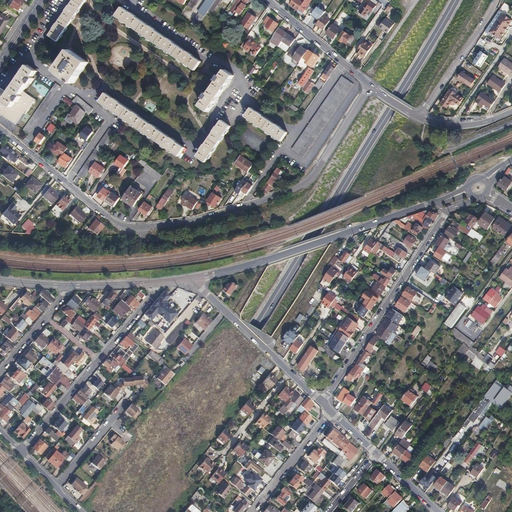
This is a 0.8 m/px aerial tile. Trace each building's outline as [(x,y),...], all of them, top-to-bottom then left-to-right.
[(23,1),(20,0),(12,0),(10,5),(17,10),(22,2),(23,1)] [(64,11),(65,11),(67,13),(68,12),(75,16),(86,0),(72,0),(69,5),(68,5),(64,11)] [(190,0),(187,5),(192,9),(198,0),(190,0)] [(199,13),(191,24),(196,28),(205,15),(215,0),(206,0),(198,12),(199,13)] [(237,0),(232,8),(235,11),(238,7),(243,0),(237,0)] [(247,0),(243,0),(238,7),(239,8),(236,12),(240,15),(247,6),(246,5),(248,1),(247,0)] [(293,0),(291,4),(299,10),(304,2),(300,0),(293,0)] [(299,10),(298,12),(302,14),(303,13),(306,10),(307,11),(314,0),(305,0),(304,2),(299,10)] [(372,12),(379,3),(375,0),(367,0),(368,0),(359,13),(365,16),(370,10),(372,12)] [(318,6),(312,15),(319,20),(323,16),(326,11),(318,6)] [(131,13),(122,7),(121,7),(115,16),(130,25),(152,41),(155,43),(170,53),(195,70),(201,61),(193,55),(187,51),(174,42),(174,41),(168,38),(155,30),(155,29),(150,26),(136,17),(136,16),(131,12),(131,13)] [(499,10),(491,22),(488,28),(485,31),(488,34),(490,32),(500,39),(504,34),(506,35),(511,28),(509,27),(511,21),(511,20),(505,16),(504,17),(501,15),(502,14),(503,13),(500,11),(499,10)] [(65,11),(61,17),(70,24),(70,23),(75,16),(68,12),(67,13),(65,11)] [(380,26),(388,32),(397,20),(388,14),(385,12),(382,16),(376,24),(380,26)] [(249,13),(241,24),(249,29),(257,18),(249,13)] [(339,20),(345,22),(348,15),(342,13),(339,20)] [(0,32),(8,20),(0,14),(0,32)] [(234,15),(225,28),(227,29),(228,27),(229,27),(230,27),(237,17),(234,15)] [(323,16),(319,20),(317,24),(319,26),(325,30),(331,21),(323,16)] [(70,24),(61,17),(57,23),(56,23),(52,28),(53,29),(48,35),(53,38),(50,43),(54,46),(70,24)] [(267,24),(265,27),(273,32),(278,24),(271,19),(267,17),(264,22),(267,24)] [(333,25),(327,33),(335,39),(340,30),(333,25)] [(279,28),(270,41),(277,45),(280,40),(282,41),(285,37),(287,34),(279,28)] [(344,32),(339,40),(343,43),(344,41),(348,44),(351,46),(356,38),(352,35),(351,37),(344,32)] [(285,37),(282,41),(278,46),(287,52),(291,46),(295,40),(287,34),(285,37)] [(481,38),(478,43),(482,46),(486,41),(481,38)] [(245,40),(241,47),(243,48),(244,47),(250,51),(250,52),(256,56),(261,48),(255,44),(256,43),(250,39),(248,42),(245,40)] [(365,40),(357,51),(365,57),(373,46),(365,40)] [(296,43),(289,54),(298,61),(305,50),(296,43)] [(56,70),(60,73),(62,74),(61,75),(70,81),(69,82),(72,84),(73,82),(74,83),(79,76),(78,75),(82,70),(83,70),(88,62),(77,55),(70,50),(56,70)] [(303,58),(301,60),(303,61),(304,59),(308,61),(306,63),(313,68),(320,57),(309,50),(303,58)] [(487,55),(480,50),(473,63),(479,67),(487,55)] [(504,59),(498,68),(511,76),(511,74),(511,65),(510,65),(511,63),(504,59)] [(24,71),(32,77),(36,71),(28,65),(24,71)] [(322,77),(327,80),(330,76),(329,76),(334,69),(329,65),(324,73),(324,74),(322,77)] [(299,84),(303,87),(308,81),(314,71),(309,68),(299,84)] [(200,106),(209,112),(233,76),(225,70),(221,76),(219,75),(216,80),(218,81),(209,94),(207,93),(203,98),(205,100),(200,106)] [(33,78),(32,77),(24,71),(23,72),(9,93),(4,90),(2,89),(0,91),(0,110),(2,112),(1,113),(14,123),(24,109),(26,111),(33,101),(23,94),(24,91),(23,90),(28,82),(30,83),(33,78)] [(475,80),(462,72),(458,78),(471,87),(475,80)] [(493,76),(487,85),(499,94),(506,85),(493,76)] [(353,84),(342,77),(320,109),(309,125),(298,141),(292,149),(304,157),(339,105),(353,84)] [(322,82),(319,79),(314,85),(314,86),(319,89),(322,84),(321,83),(322,82)] [(303,87),(302,89),(307,93),(309,91),(308,90),(309,89),(311,90),(314,86),(314,85),(308,81),(303,87)] [(61,87),(55,83),(50,90),(23,130),(29,134),(44,112),(61,87)] [(464,98),(451,88),(449,90),(441,102),(448,106),(450,103),(450,104),(451,104),(452,105),(453,105),(454,105),(454,104),(455,104),(456,104),(456,103),(456,102),(459,104),(464,98)] [(105,93),(99,102),(107,107),(119,116),(148,135),(161,144),(179,156),(185,148),(176,142),(177,141),(171,137),(171,138),(157,128),(157,127),(151,124),(139,116),(140,115),(134,111),(134,112),(120,102),(114,98),(114,99),(105,93)] [(483,94),(477,104),(483,108),(485,105),(492,110),(497,103),(483,94)] [(72,101),(73,102),(77,105),(86,112),(89,115),(93,109),(76,96),(72,101)] [(66,97),(63,100),(70,105),(73,102),(66,97)] [(292,104),(290,107),(296,112),(299,109),(292,104)] [(86,112),(77,105),(69,117),(78,124),(86,112)] [(251,108),(245,117),(257,125),(281,142),(281,141),(288,132),(281,128),(281,127),(276,124),(276,125),(263,116),(263,115),(258,111),(258,112),(251,108)] [(57,110),(52,118),(55,120),(57,118),(59,119),(63,114),(57,110)] [(197,156),(197,157),(206,162),(221,140),(230,126),(226,123),(222,120),(217,127),(217,126),(213,132),(214,132),(205,144),(204,144),(200,150),(201,150),(197,156)] [(51,123),(46,129),(52,134),(57,127),(51,123)] [(78,175),(84,179),(89,171),(95,162),(101,154),(108,144),(113,135),(115,132),(109,128),(84,166),(78,175)] [(40,133),(35,140),(40,144),(45,137),(40,133)] [(64,153),(67,148),(58,142),(52,151),(61,157),(64,153)] [(1,156),(7,161),(8,159),(13,163),(18,157),(4,146),(0,150),(0,151),(3,154),(1,156)] [(61,157),(58,162),(66,168),(72,159),(64,153),(61,157)] [(248,172),(254,164),(246,158),(245,159),(240,156),(235,164),(248,172)] [(95,162),(89,171),(98,177),(104,169),(95,162)] [(163,176),(147,164),(143,170),(148,174),(159,181),(163,176)] [(8,166),(2,175),(11,182),(17,174),(8,166)] [(509,168),(498,184),(507,190),(511,182),(511,181),(506,177),(511,169),(509,168)] [(261,192),(264,194),(268,192),(280,175),(276,172),(271,178),(261,192)] [(183,179),(178,175),(174,181),(179,184),(183,179)] [(37,184),(38,183),(32,177),(25,185),(35,193),(40,187),(37,184)] [(242,180),(234,192),(239,195),(242,190),(247,194),(253,185),(251,184),(252,182),(249,179),(246,183),(242,180)] [(97,197),(104,201),(105,201),(111,193),(106,189),(108,186),(106,184),(106,185),(102,183),(95,194),(98,196),(97,197)] [(131,186),(123,199),(134,206),(142,194),(131,186)] [(49,187),(43,196),(52,204),(59,196),(49,187)] [(169,188),(156,206),(161,210),(174,191),(169,188)] [(111,193),(105,201),(113,207),(119,198),(111,192),(111,193)] [(213,193),(207,202),(216,207),(222,198),(213,193)] [(65,194),(52,208),(58,213),(59,212),(56,209),(57,207),(61,210),(71,199),(65,194)] [(187,194),(181,202),(192,210),(194,208),(195,207),(197,202),(198,202),(187,194)] [(144,202),(139,210),(146,215),(151,207),(144,202)] [(11,203),(2,215),(13,224),(20,216),(20,214),(17,212),(15,212),(13,210),(16,207),(11,203)] [(76,206),(69,214),(80,223),(86,215),(76,206)] [(431,222),(433,224),(439,215),(438,213),(425,210),(422,212),(427,215),(424,219),(426,221),(423,225),(427,228),(431,222)] [(412,215),(407,217),(417,223),(424,228),(426,229),(427,228),(423,225),(426,221),(424,219),(427,215),(422,212),(419,213),(416,214),(412,215)] [(480,223),(489,229),(495,219),(486,213),(480,223)] [(474,227),(479,219),(471,214),(466,221),(474,227)] [(500,217),(493,228),(505,236),(511,225),(500,217)] [(95,220),(88,228),(96,235),(103,226),(95,220)] [(398,220),(394,221),(398,224),(409,232),(410,229),(411,230),(413,227),(408,223),(406,226),(398,220)] [(424,228),(417,223),(415,227),(416,228),(413,232),(417,235),(420,231),(421,232),(424,228)] [(450,227),(446,234),(453,239),(458,231),(454,228),(453,229),(450,227)] [(468,235),(480,242),(484,237),(472,229),(471,231),(468,235)] [(388,233),(386,231),(380,239),(383,241),(386,237),(389,239),(392,235),(388,233)] [(400,240),(404,243),(409,235),(404,232),(400,240)] [(511,233),(505,242),(497,253),(499,255),(509,243),(511,245),(511,233)] [(409,235),(405,242),(412,247),(416,240),(409,235)] [(443,236),(438,243),(450,252),(452,247),(448,244),(450,241),(443,236)] [(377,244),(371,240),(364,250),(370,254),(372,252),(377,244)] [(378,242),(377,244),(372,252),(379,257),(380,255),(376,252),(379,248),(385,251),(386,250),(387,251),(386,252),(391,255),(390,255),(394,257),(393,258),(400,262),(403,257),(396,253),(378,242)] [(396,253),(403,257),(405,258),(408,253),(400,248),(396,253)] [(440,248),(436,255),(442,260),(447,253),(440,248)] [(346,251),(340,259),(345,263),(351,255),(346,251)] [(339,259),(335,256),(329,265),(331,268),(332,266),(334,263),(336,264),(337,262),(339,259)] [(432,261),(427,268),(432,271),(435,273),(437,274),(441,267),(432,261)] [(331,268),(324,279),(331,284),(337,275),(338,275),(340,272),(339,272),(336,270),(337,269),(332,266),(331,268)] [(384,269),(381,273),(391,279),(397,270),(391,266),(388,269),(390,271),(390,272),(384,269)] [(435,273),(432,271),(432,272),(423,266),(417,275),(426,281),(430,275),(433,276),(435,273)] [(343,272),(342,274),(344,276),(343,278),(351,283),(354,278),(358,272),(350,267),(349,270),(346,268),(345,270),(343,272)] [(509,270),(507,269),(500,277),(506,281),(511,285),(511,284),(511,269),(511,272),(509,270)] [(375,274),(373,277),(379,281),(387,287),(391,280),(386,278),(384,280),(375,274)] [(260,279),(242,315),(245,316),(247,311),(248,311),(250,306),(256,308),(260,300),(268,283),(260,279)] [(221,288),(220,290),(223,292),(224,290),(227,292),(234,283),(229,280),(228,283),(225,281),(221,288)] [(378,282),(374,289),(381,294),(385,287),(378,282)] [(446,298),(455,304),(464,293),(455,286),(451,290),(450,290),(448,293),(449,293),(446,298)] [(494,287),(485,299),(496,307),(502,298),(499,296),(500,294),(498,292),(499,291),(501,288),(499,286),(498,288),(497,290),(494,287)] [(424,296),(418,292),(417,293),(409,287),(404,296),(412,301),(415,296),(421,300),(424,296)] [(380,296),(369,288),(364,296),(365,297),(361,302),(364,303),(363,304),(371,310),(380,296)] [(42,291),(39,294),(50,304),(53,300),(42,291)] [(105,300),(105,299),(101,303),(106,306),(108,305),(116,295),(112,291),(105,300)] [(178,313),(166,303),(167,302),(165,301),(167,299),(170,296),(164,291),(163,292),(144,314),(144,315),(151,320),(155,316),(156,314),(157,314),(169,324),(178,313)] [(31,303),(38,295),(35,293),(34,294),(32,296),(32,297),(26,293),(20,300),(28,306),(31,303)] [(126,296),(122,293),(118,298),(121,301),(127,306),(132,300),(133,299),(130,296),(128,298),(127,300),(125,297),(126,296)] [(336,298),(329,293),(322,303),(329,308),(331,306),(333,308),(337,303),(338,301),(335,299),(336,298)] [(74,296),(65,306),(71,311),(75,314),(79,309),(80,308),(76,305),(78,302),(77,301),(78,299),(74,296)] [(93,300),(89,297),(84,303),(88,306),(87,307),(94,313),(95,312),(100,304),(94,299),(93,300)] [(412,303),(407,299),(406,300),(403,297),(397,306),(406,312),(412,303)] [(129,308),(131,309),(133,307),(134,308),(138,303),(133,299),(132,300),(127,306),(129,308)] [(18,303),(16,301),(9,309),(12,311),(18,303)] [(35,307),(41,312),(48,304),(44,301),(40,305),(38,304),(35,307)] [(127,306),(121,301),(113,310),(122,317),(129,308),(127,306)] [(435,303),(428,312),(431,314),(438,305),(435,303)] [(452,314),(446,323),(450,326),(464,306),(460,303),(452,314)] [(481,308),(479,307),(472,315),(483,323),(490,315),(492,312),(492,311),(487,306),(489,304),(487,303),(485,305),(484,304),(481,308)] [(64,319),(59,325),(63,328),(68,322),(73,316),(75,314),(71,311),(65,306),(64,304),(60,309),(68,316),(65,320),(64,319)] [(369,309),(362,305),(360,307),(359,307),(356,311),(365,316),(369,309)] [(464,306),(450,326),(452,327),(466,308),(464,306)] [(29,310),(26,314),(28,315),(29,314),(35,319),(40,313),(34,307),(31,311),(29,310)] [(402,314),(394,309),(389,317),(397,322),(402,314)] [(95,312),(94,313),(91,317),(97,321),(101,316),(95,312)] [(296,320),(300,323),(304,316),(300,313),(296,320)] [(112,329),(118,321),(110,314),(104,322),(112,329)] [(200,321),(205,316),(203,314),(195,323),(198,325),(200,321)] [(15,316),(13,318),(14,319),(18,323),(14,327),(20,333),(27,325),(23,322),(16,316),(15,316)] [(73,316),(68,322),(71,325),(76,319),(73,316)] [(211,321),(205,316),(200,321),(198,325),(204,330),(211,321)] [(84,327),(88,330),(89,331),(94,325),(98,329),(100,325),(96,322),(97,321),(91,317),(90,318),(89,320),(89,319),(85,323),(86,324),(85,326),(84,327)] [(511,321),(507,317),(503,322),(511,328),(511,326),(511,321)] [(349,318),(340,331),(350,338),(354,332),(352,331),(355,327),(357,328),(359,324),(349,318)] [(76,319),(71,325),(80,332),(84,327),(85,326),(82,323),(83,321),(81,319),(79,321),(76,319)] [(387,319),(383,325),(390,330),(394,333),(399,326),(387,319)] [(140,320),(136,324),(143,329),(146,325),(140,320)] [(472,323),(469,327),(475,332),(478,327),(472,323)] [(294,329),(292,327),(282,341),(285,343),(282,347),(286,349),(289,344),(292,346),(297,339),(300,335),(297,333),(300,328),(297,325),(294,329)] [(390,330),(383,325),(377,333),(379,334),(378,337),(380,338),(382,340),(384,337),(387,333),(387,334),(390,330)] [(80,332),(78,334),(82,337),(81,338),(84,341),(90,333),(87,331),(88,330),(84,327),(80,332)] [(46,329),(35,342),(42,349),(43,348),(44,349),(49,343),(48,342),(49,341),(46,338),(50,333),(46,329)] [(167,344),(171,346),(173,343),(178,337),(182,332),(179,329),(167,344)] [(346,343),(350,338),(340,331),(337,329),(334,335),(346,343)] [(146,342),(155,349),(160,343),(165,337),(156,330),(146,342)] [(458,330),(454,335),(468,346),(472,341),(458,330)] [(8,333),(8,334),(11,336),(8,338),(12,342),(18,334),(14,331),(13,334),(10,331),(8,333)] [(129,332),(126,336),(126,337),(132,341),(135,338),(129,332)] [(334,335),(331,340),(343,348),(346,343),(334,335)] [(370,353),(380,338),(378,337),(376,336),(366,350),(370,353)] [(117,353),(118,354),(122,358),(126,361),(132,353),(138,346),(132,341),(126,337),(123,341),(122,341),(120,344),(125,348),(128,345),(130,347),(129,349),(126,353),(120,348),(117,353)] [(176,348),(177,349),(178,348),(185,340),(183,339),(182,340),(178,337),(173,343),(177,346),(176,348)] [(59,342),(54,338),(47,347),(55,354),(57,352),(60,354),(60,353),(63,351),(66,347),(63,345),(63,344),(60,341),(59,342)] [(292,346),(291,348),(298,353),(304,344),(297,339),(292,346)] [(177,349),(184,355),(192,346),(185,340),(178,348),(177,349)] [(331,340),(327,345),(331,348),(339,353),(343,348),(331,340)] [(7,341),(1,348),(6,353),(9,348),(11,349),(13,346),(7,341)] [(327,345),(323,342),(319,348),(334,358),(337,353),(330,349),(331,348),(327,345)] [(470,349),(463,343),(458,350),(465,355),(466,354),(469,350),(470,349)] [(311,346),(298,367),(305,371),(319,351),(311,346)] [(472,346),(470,349),(469,350),(477,356),(480,352),(472,346)] [(495,352),(501,357),(506,350),(500,346),(495,352)] [(35,352),(31,349),(24,357),(31,363),(35,358),(32,355),(35,352)] [(359,362),(357,364),(365,369),(367,366),(364,364),(369,355),(373,358),(374,356),(370,353),(366,350),(359,361),(359,362)] [(469,350),(466,354),(474,360),(477,357),(477,356),(469,350)] [(506,351),(493,368),(501,374),(505,369),(503,367),(504,362),(510,354),(506,351)] [(52,364),(56,367),(61,372),(63,374),(67,369),(71,365),(73,362),(76,358),(78,356),(73,352),(63,364),(65,366),(60,362),(59,364),(57,363),(63,356),(60,354),(52,364)] [(77,359),(76,358),(73,362),(71,365),(76,369),(79,366),(87,357),(82,353),(77,359)] [(112,353),(110,355),(112,357),(118,363),(122,358),(118,354),(116,357),(115,357),(115,356),(112,353)] [(426,366),(432,358),(428,355),(422,363),(426,366)] [(50,368),(44,375),(47,377),(56,367),(52,364),(43,357),(40,360),(50,368)] [(118,363),(112,357),(108,361),(107,360),(103,364),(107,367),(111,363),(115,367),(118,363)] [(474,360),(471,364),(476,367),(473,370),(477,373),(485,363),(477,357),(474,360)] [(23,358),(18,365),(25,370),(29,365),(33,368),(34,366),(31,364),(30,364),(23,358)] [(129,374),(132,371),(124,364),(121,367),(129,374)] [(365,369),(357,364),(357,365),(354,369),(353,369),(350,375),(347,378),(351,381),(357,372),(362,375),(364,372),(365,370),(365,369)] [(257,371),(261,375),(265,370),(261,366),(257,371)] [(56,367),(47,377),(47,378),(54,384),(59,378),(57,377),(61,372),(56,367)] [(166,368),(157,379),(164,385),(172,374),(166,368)] [(67,369),(63,374),(66,376),(69,378),(72,374),(67,369)] [(17,370),(12,376),(14,377),(20,381),(25,375),(23,373),(21,372),(21,373),(17,370)] [(277,380),(270,374),(263,383),(270,388),(277,380)] [(14,377),(12,376),(10,378),(14,382),(15,381),(21,386),(23,384),(20,381),(14,377)] [(142,376),(132,377),(132,378),(133,385),(139,384),(142,386),(145,381),(142,379),(142,376)] [(15,385),(6,377),(0,383),(0,384),(9,392),(13,388),(13,387),(15,385)] [(99,378),(93,386),(96,389),(103,381),(99,378)] [(123,381),(120,384),(125,388),(127,386),(133,385),(132,378),(122,379),(123,381)] [(481,401),(464,424),(467,427),(471,422),(474,424),(479,417),(491,401),(495,400),(503,405),(511,392),(511,383),(511,382),(506,388),(499,382),(495,388),(493,386),(481,401)] [(42,394),(47,398),(56,388),(51,384),(42,394)] [(58,388),(64,393),(67,389),(61,384),(58,388)] [(420,391),(425,395),(431,386),(428,384),(426,387),(424,386),(420,391)] [(112,387),(110,385),(103,393),(110,399),(111,400),(118,392),(118,391),(117,391),(112,387)] [(0,410),(4,407),(12,399),(13,397),(10,395),(0,405),(0,398),(3,395),(1,393),(4,390),(0,386),(0,410)] [(78,411),(81,414),(92,402),(89,399),(86,397),(88,395),(89,395),(90,394),(91,392),(89,390),(90,390),(86,386),(83,390),(81,389),(78,393),(84,398),(84,399),(86,401),(84,404),(83,405),(78,410),(78,411)] [(286,401),(293,393),(285,386),(278,395),(286,401)] [(410,387),(402,398),(412,405),(419,397),(413,392),(414,390),(410,387)] [(341,400),(344,402),(344,401),(349,394),(351,391),(346,388),(340,396),(340,395),(338,398),(341,400)] [(379,392),(376,397),(371,404),(374,405),(375,403),(377,405),(383,395),(379,392)] [(25,393),(18,401),(23,406),(30,398),(27,395),(25,393)] [(86,401),(77,394),(73,398),(79,403),(79,402),(83,405),(84,404),(86,401)] [(289,400),(281,409),(285,413),(292,405),(293,405),(294,404),(297,406),(302,399),(296,394),(290,401),(289,400)] [(349,394),(344,401),(351,406),(356,399),(349,394)] [(360,413),(364,415),(364,414),(369,407),(371,404),(376,397),(373,394),(370,399),(365,395),(355,409),(356,410),(355,411),(359,414),(360,413)] [(12,399),(4,407),(10,412),(11,411),(9,409),(11,406),(19,414),(25,418),(27,416),(31,410),(37,404),(38,403),(31,397),(30,398),(23,406),(18,401),(13,397),(12,399)] [(307,398),(300,406),(304,409),(307,412),(314,404),(307,398)] [(42,405),(49,411),(54,404),(47,399),(42,405)] [(248,400),(241,409),(248,414),(255,406),(248,400)] [(31,410),(38,415),(43,409),(37,404),(31,410)] [(139,410),(132,404),(131,405),(125,411),(132,417),(133,417),(135,419),(141,412),(138,410),(139,410)] [(384,405),(370,425),(374,428),(383,416),(387,420),(392,411),(384,405)] [(4,407),(0,410),(0,417),(6,422),(9,418),(13,413),(11,411),(10,412),(4,407)] [(92,407),(83,418),(91,425),(95,419),(93,417),(98,411),(92,407)] [(369,407),(364,414),(372,419),(376,412),(369,407)] [(270,420),(271,419),(264,413),(257,422),(264,428),(267,424),(270,420)] [(304,413),(298,420),(305,426),(311,419),(304,413)] [(385,425),(394,431),(400,423),(392,417),(385,425)] [(495,417),(485,431),(488,433),(497,421),(498,419),(495,417)] [(53,426),(57,429),(60,432),(67,423),(60,418),(56,422),(53,426)] [(288,435),(294,439),(305,426),(298,420),(297,420),(290,428),(292,430),(288,435)] [(406,421),(396,433),(403,438),(412,426),(406,421)] [(20,435),(19,436),(22,438),(28,432),(24,429),(25,428),(20,424),(15,430),(20,435)] [(67,436),(63,441),(67,444),(70,446),(72,448),(81,438),(78,436),(83,430),(77,425),(67,436)] [(485,431),(477,426),(475,429),(482,435),(485,431)] [(272,435),(274,437),(278,440),(279,441),(281,439),(283,441),(286,438),(283,436),(286,433),(281,429),(278,427),(272,435)] [(48,428),(44,433),(46,434),(46,433),(55,441),(59,437),(55,434),(48,428)] [(225,429),(218,437),(225,443),(232,434),(225,429)] [(348,443),(349,442),(333,429),(326,437),(342,450),(348,443)] [(117,450),(124,443),(114,435),(110,440),(113,442),(111,445),(117,450)] [(269,444),(272,446),(280,452),(284,448),(276,442),(278,440),(274,437),(269,444)] [(324,439),(322,442),(338,455),(341,452),(333,446),(324,439)] [(401,457),(407,450),(410,446),(411,445),(403,439),(398,445),(398,444),(393,451),(401,457)] [(50,445),(44,440),(42,442),(39,440),(33,447),(35,449),(34,450),(38,453),(38,452),(40,453),(46,447),(48,448),(50,445)] [(233,450),(241,456),(243,453),(248,448),(240,441),(233,450)] [(289,449),(292,446),(285,441),(282,443),(289,449)] [(338,455),(332,463),(337,467),(343,460),(342,458),(344,455),(350,459),(357,450),(348,443),(342,450),(341,452),(338,455)] [(478,443),(464,462),(463,461),(461,464),(465,468),(468,464),(474,456),(478,451),(481,453),(485,448),(482,445),(478,443)] [(53,448),(45,458),(56,467),(66,454),(63,451),(60,455),(55,451),(59,447),(56,445),(53,448)] [(407,450),(401,457),(409,463),(415,456),(411,453),(414,449),(410,446),(407,450)] [(315,452),(313,450),(308,456),(311,459),(311,460),(313,462),(314,463),(320,455),(322,457),(326,453),(319,447),(315,452)] [(495,449),(490,457),(494,459),(499,451),(495,449)] [(262,455),(259,459),(266,466),(273,457),(266,450),(262,455)] [(98,455),(91,463),(99,470),(106,461),(104,460),(98,455)] [(428,455),(420,466),(428,472),(436,461),(428,455)] [(199,466),(208,473),(215,465),(206,458),(199,466)] [(250,460),(244,467),(248,470),(251,467),(258,473),(260,469),(258,467),(250,460)] [(303,465),(300,469),(305,473),(307,470),(308,471),(311,467),(304,461),(302,465),(303,465)] [(237,462),(232,467),(236,470),(241,465),(237,462)] [(478,464),(472,472),(472,473),(478,477),(484,468),(478,464)] [(337,467),(333,473),(341,479),(345,474),(337,467)] [(211,477),(219,483),(223,477),(226,474),(219,468),(211,477)] [(378,470),(371,478),(379,484),(385,476),(378,470)] [(252,490),(254,492),(257,488),(255,487),(262,479),(251,471),(242,482),(244,483),(248,486),(252,490)] [(297,473),(293,478),(299,484),(303,478),(297,473)] [(323,491),(324,491),(331,482),(328,479),(325,477),(323,475),(320,473),(317,476),(322,480),(317,486),(323,491)] [(333,473),(328,479),(331,482),(336,485),(341,479),(333,473)] [(424,485),(429,488),(437,477),(433,473),(429,479),(424,485)] [(242,482),(236,477),(232,483),(239,489),(240,487),(243,489),(241,492),(246,496),(252,490),(248,486),(246,489),(242,486),(244,483),(242,482)] [(308,477),(303,481),(308,486),(312,482),(308,477)] [(440,489),(442,490),(444,486),(448,482),(441,477),(435,485),(440,489)] [(299,484),(293,478),(289,483),(295,489),(299,484)] [(85,488),(86,487),(76,479),(70,486),(75,490),(74,491),(79,495),(80,494),(85,488)] [(223,482),(218,489),(220,491),(218,494),(224,498),(231,489),(223,482)] [(317,486),(313,482),(308,489),(312,492),(308,497),(314,501),(316,498),(318,500),(322,495),(321,494),(323,491),(317,486)] [(444,486),(442,490),(449,496),(455,487),(448,482),(444,486)] [(364,484),(358,492),(366,498),(372,491),(364,484)] [(389,498),(396,492),(389,486),(383,492),(389,498)] [(279,495),(275,500),(282,506),(285,502),(289,497),(288,496),(291,493),(284,487),(281,491),(282,492),(279,496),(279,495)] [(389,498),(387,500),(394,507),(403,498),(396,492),(389,498)] [(488,495),(481,506),(485,509),(492,498),(488,495)] [(454,497),(448,506),(455,511),(462,502),(454,497)] [(248,505),(240,498),(238,501),(241,503),(234,511),(240,511),(245,507),(246,508),(248,505)] [(350,502),(346,507),(352,511),(358,503),(352,498),(350,501),(350,502)] [(402,503),(392,511),(405,511),(409,509),(402,503)]
